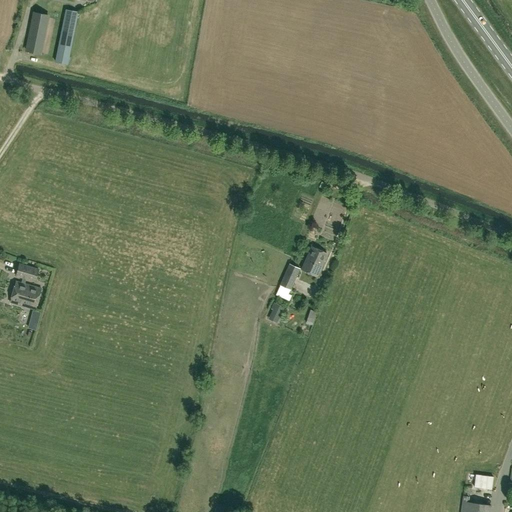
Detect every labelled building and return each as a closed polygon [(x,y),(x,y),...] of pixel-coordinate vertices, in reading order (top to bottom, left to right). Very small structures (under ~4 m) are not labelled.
[(50,15),(33,12),(25,52),(42,55),(50,15)] [(68,64),(78,15),(66,13),(65,13),(55,61),(68,64)] [(312,247),(301,270),(316,276),(327,253),(312,247)] [(19,264),(16,276),(23,278),(26,279),(35,281),(38,269),(19,264)] [(280,285),(279,288),(276,294),(286,298),(287,296),(292,298),(293,294),(289,292),(290,289),(290,290),(300,269),(289,264),(280,285)] [(35,309),(41,289),(25,284),(26,279),(23,278),(21,283),(16,281),(10,302),(35,309)] [(281,315),(288,300),(277,295),(270,310),(281,315)] [(461,511),(489,511),(490,505),(463,501),(461,511)]
